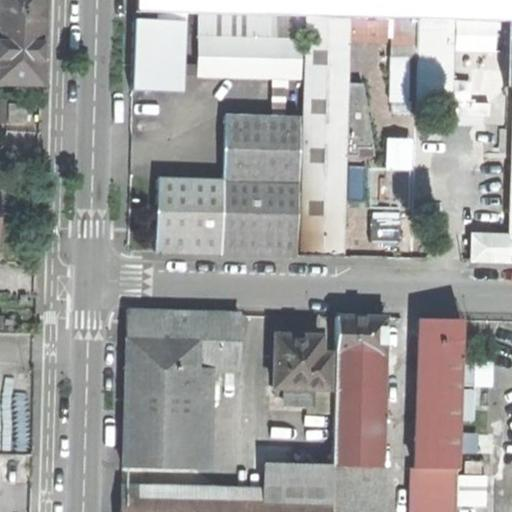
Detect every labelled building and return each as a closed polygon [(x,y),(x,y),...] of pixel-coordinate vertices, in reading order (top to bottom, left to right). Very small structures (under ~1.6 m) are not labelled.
[(0,0),(0,84),(39,86),(41,0),(0,0)] [(511,0),(131,0),(131,11),(301,15),(346,16),(390,17),(416,18),(449,19),(503,20),(511,19),(511,0)] [(299,116),(297,254),(318,254),(340,255),(346,16),(301,15),(299,116)] [(389,67),(415,67),(416,18),(390,17),(389,67)] [(153,90),(179,91),(181,19),(132,18),(130,90),(153,90)] [(448,100),(449,19),(416,18),(415,67),(415,99),(448,100)] [(511,19),(503,20),(503,87),(511,87),(511,232),(511,235),(470,234),(469,260),(493,260),(511,261),(511,19)] [(195,76),(296,77),(298,38),(195,36),(195,76)] [(4,101),(0,101),(0,125),(23,126),(23,105),(4,105),(4,101)] [(151,250),(293,253),(299,116),(221,114),(219,179),(153,178),(151,250)] [(197,368),(235,369),(237,314),(124,312),(120,465),(194,467),(197,368)] [(386,511),(388,468),(376,467),(376,453),(381,432),(382,318),(357,317),(333,317),(332,355),(331,413),(330,463),(328,511),(386,511)] [(412,511),(499,511),(503,434),(483,434),(455,433),(458,320),(418,319),(412,511)] [(305,412),(331,413),(332,355),(318,355),(318,336),(287,335),(273,335),(272,387),(282,387),(282,403),(305,404),(305,412)] [(15,418),(0,417),(0,437),(14,437),(15,418)] [(118,511),(328,511),(330,463),(281,462),(281,451),(262,450),(262,462),(261,462),(261,489),(119,485),(118,511)]
